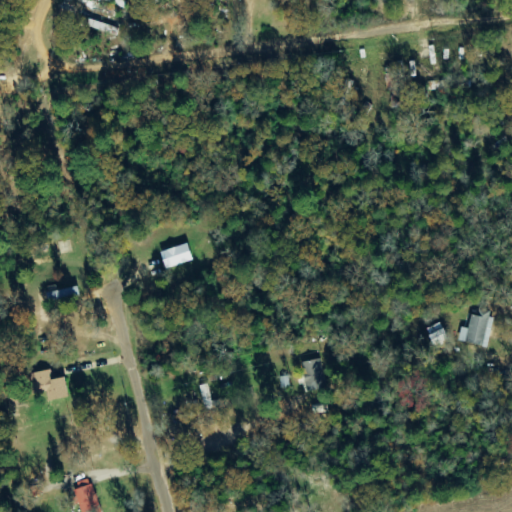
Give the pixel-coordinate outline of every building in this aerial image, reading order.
[(85,25),(118,37),(121,29),(88,17),(85,25)] [(163,253),(169,269),(196,260),(191,244),(163,253)] [(48,291),(48,300),(80,298),(80,289),(48,291)] [(462,328),(461,342),(491,346),(495,312),(475,309),(473,329),(462,328)] [(310,392),(328,388),(321,359),(303,363),(310,392)] [(50,403),(73,397),(68,378),(54,381),(51,370),(34,374),(39,393),(47,391),(50,403)] [(221,400),(214,401),(212,385),(203,386),(206,420),(223,419),(221,400)] [(77,484),(83,511),(102,511),(94,479),(77,484)]
